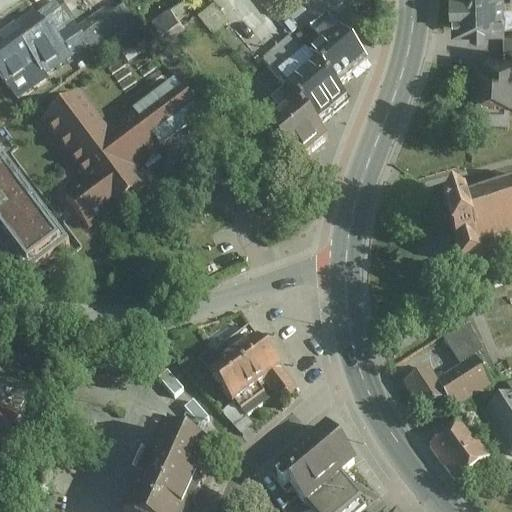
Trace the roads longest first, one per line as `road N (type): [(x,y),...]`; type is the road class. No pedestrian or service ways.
road 1 (residential): [(0,317),(153,315),(304,272),(346,270)]
road 2 (secondary): [(346,270),(363,177),(406,51),(412,0)]
road 3 (residential): [(363,378),(265,449),(223,511)]
road 4 (secondary): [(448,511),(386,429),(363,378)]
